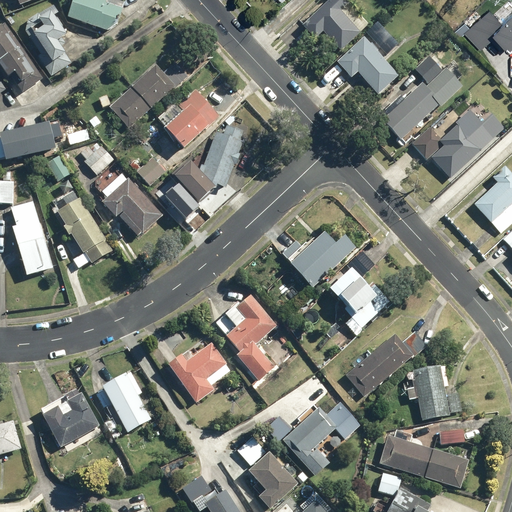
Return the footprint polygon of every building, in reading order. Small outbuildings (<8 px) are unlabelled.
[(77,0),(71,18),(110,31),(121,24),(128,3),(119,0),(77,0)] [(337,0),(331,0),(298,31),(311,45),(319,37),(337,56),(365,30),(337,0)] [(41,58),(53,77),(74,64),(57,39),(66,34),(49,9),(29,22),(28,32),(44,56),(41,58)] [(486,9),(461,33),(478,51),(491,38),(503,51),(511,42),(511,9),(499,22),(486,9)] [(380,20),(366,33),(384,52),(398,39),(380,20)] [(8,27),(0,31),(0,54),(14,76),(20,73),(27,84),(40,76),(8,27)] [(400,75),(364,37),(337,61),(353,78),(359,71),(380,94),(400,75)] [(403,144),(459,92),(429,59),(413,74),(423,85),(382,122),(403,144)] [(158,65),(112,108),(132,130),(190,76),(177,63),(166,74),(158,65)] [(188,150),(223,118),(198,91),(183,104),(180,101),(160,120),(188,150)] [(451,178),(505,128),(479,101),(441,137),(431,126),(413,143),(428,159),(430,157),(451,178)] [(53,123),(4,135),(11,161),(59,149),(53,123)] [(192,158),(174,175),(202,205),(219,189),(220,190),(222,186),(230,189),(249,134),(230,127),(227,136),(219,133),(207,166),(205,166),(204,170),(192,158)] [(103,146),(85,163),(99,177),(116,161),(103,146)] [(61,157),(49,164),(60,182),(72,174),(61,157)] [(155,158),(138,173),(152,188),(168,173),(155,158)] [(511,174),(505,167),(492,179),(497,184),(474,205),(501,234),(511,224),(511,174)] [(132,179),(105,203),(120,219),(121,218),(141,240),(166,217),(132,179)] [(17,180),(2,181),(2,205),(17,204),(17,180)] [(116,252),(82,198),(60,212),(86,253),(75,260),(81,269),(92,262),(94,266),(116,252)] [(56,269),(35,202),(13,209),(19,227),(15,228),(31,277),(56,269)] [(323,234),(284,271),(307,295),(346,259),(323,234)] [(347,273),(324,295),(358,332),(381,310),(347,273)] [(238,355),(261,382),(278,367),(259,345),(281,326),(253,293),(218,324),(242,352),(238,355)] [(347,375),(366,398),(425,349),(413,334),(399,345),(393,338),(347,375)] [(193,350),(172,364),(198,403),(217,390),(214,385),(234,372),(215,343),(197,355),(193,350)] [(441,369),(401,378),(407,404),(414,402),(420,426),(448,419),(448,417),(461,414),(457,395),(447,397),(441,369)] [(155,419),(130,372),(96,390),(112,420),(107,423),(115,440),(155,419)] [(82,388),(43,409),(64,448),(103,427),(82,388)] [(252,395),(244,401),(250,409),(258,402),(252,395)] [(222,400),(214,408),(221,415),(229,407),(222,400)] [(322,406),(285,441),(318,476),(333,463),(318,447),(337,429),(347,440),(364,424),(343,402),(329,414),(322,406)] [(282,415),(269,426),(282,440),(294,430),(282,415)] [(0,425),(0,455),(23,448),(15,421),(0,425)] [(465,428),(441,431),(443,445),(467,442),(465,428)] [(471,459),(390,435),(381,464),(462,488),(471,459)] [(301,484),(272,451),(250,471),(268,491),(261,497),(272,509),(288,496),(294,503),(303,496),(296,488),(301,484)] [(404,477),(385,472),(380,491),(399,496),(404,477)] [(204,476),(184,488),(198,511),(204,511),(211,508),(213,511),(242,511),(229,490),(217,497),(204,476)] [(434,504),(403,488),(391,511),(437,511),(432,509),(434,504)] [(298,511),(297,511),(295,511),(324,511),(315,502),(303,511),(298,511)]
